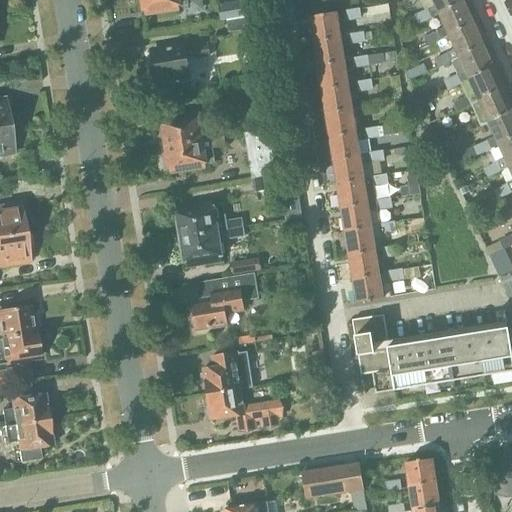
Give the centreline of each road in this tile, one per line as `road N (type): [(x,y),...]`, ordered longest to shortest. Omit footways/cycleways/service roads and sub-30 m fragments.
road 1 (residential): [(142,474),(68,0)]
road 2 (residential): [(351,443),(278,0)]
road 3 (residential): [(142,474),(351,443)]
road 4 (unknown): [(332,326),(501,292)]
road 5 (residential): [(0,500),(142,474)]
